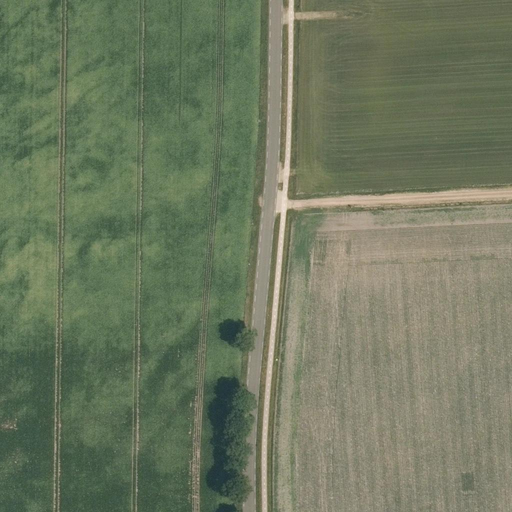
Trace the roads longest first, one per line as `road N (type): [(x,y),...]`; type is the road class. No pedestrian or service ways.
road 1 (tertiary): [(250,511),(275,0)]
road 2 (track): [(284,203),(511,193)]
